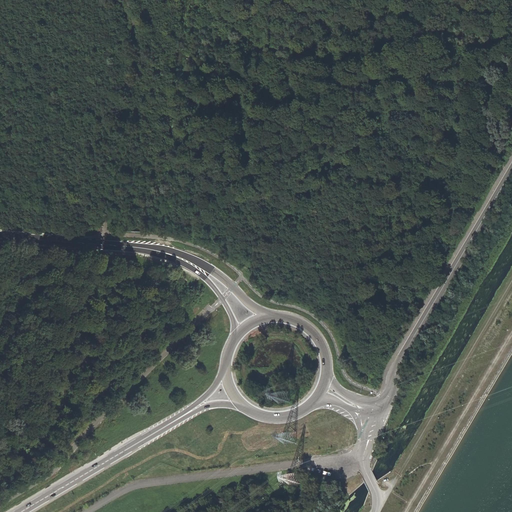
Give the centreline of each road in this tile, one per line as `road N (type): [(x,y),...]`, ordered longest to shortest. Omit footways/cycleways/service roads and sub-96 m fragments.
road 1 (tertiary): [(378,413),(403,353),(511,166)]
road 2 (track): [(239,272),(430,74)]
road 3 (track): [(511,282),(394,483),(375,493)]
road 4 (track): [(407,511),(511,334)]
road 5 (secondary): [(189,413),(22,511)]
road 6 (secondary): [(0,235),(140,246),(191,261)]
